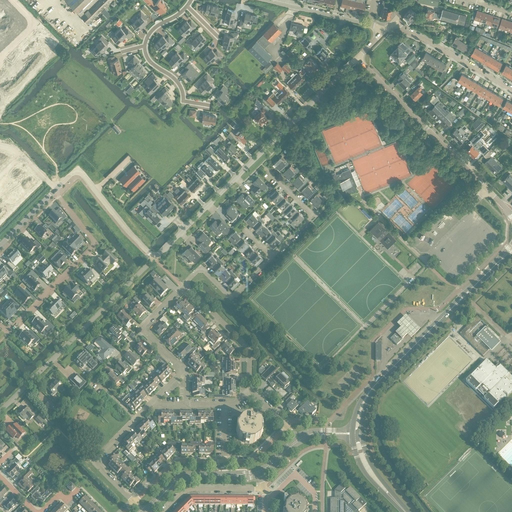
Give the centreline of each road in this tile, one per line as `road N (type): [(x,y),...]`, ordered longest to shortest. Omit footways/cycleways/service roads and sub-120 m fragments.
road 1 (residential): [(154,259),(356,57)]
road 2 (tertiary): [(511,216),(356,57)]
road 3 (residential): [(0,413),(154,259)]
road 4 (residential): [(0,325),(11,329),(92,247),(54,191)]
road 5 (residential): [(511,90),(393,21)]
road 6 (residential): [(251,390),(248,346),(185,283)]
road 7 (tertiary): [(382,32),(264,0)]
road 8 (residential): [(144,331),(98,377),(135,419)]
